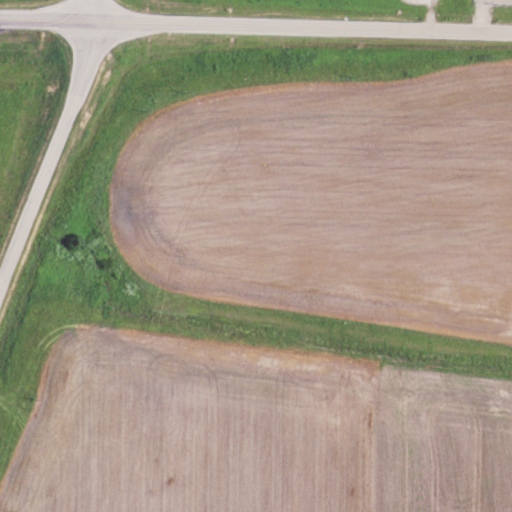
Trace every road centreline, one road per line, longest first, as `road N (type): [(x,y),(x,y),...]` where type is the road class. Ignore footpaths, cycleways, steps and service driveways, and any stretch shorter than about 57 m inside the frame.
road 1 (primary): [(511,38),(0,18)]
road 2 (residential): [(0,293),(84,63),(90,22)]
